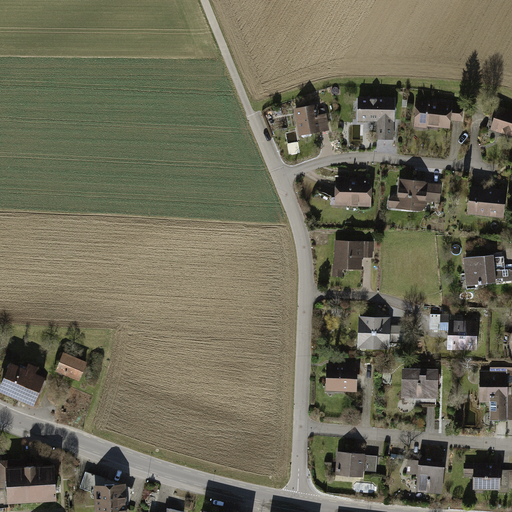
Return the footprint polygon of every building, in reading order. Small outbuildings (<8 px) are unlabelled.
[(396,99),(358,98),(358,120),(378,121),(378,139),(395,139),(396,99)] [(464,104),(417,100),(415,124),(452,128),(453,119),(463,120),(464,104)] [(317,104),(296,107),(301,134),(330,130),(327,112),(318,114),(317,104)] [(511,108),(500,104),(492,127),(511,134),(511,108)] [(373,177),(338,177),(338,205),(373,205),(373,177)] [(443,181),(401,177),(400,194),(392,193),(391,208),(424,211),(425,200),(441,202),(443,181)] [(509,189),(474,184),(470,212),(506,217),(509,189)] [(374,239),(337,238),(335,274),(344,274),(345,266),(365,266),(365,256),(374,256),(374,239)] [(497,252),(466,255),(469,286),(511,282),(511,267),(507,268),(506,255),(497,255),(497,252)] [(393,316),(360,315),(359,347),(392,348),(392,343),(406,343),(407,325),(393,324),(393,316)] [(479,318),(449,317),(448,350),(478,351),(479,318)] [(90,360),(65,350),(57,370),(81,380),(90,360)] [(12,361),(1,388),(36,403),(48,376),(37,371),(40,365),(30,361),(27,367),(12,361)] [(511,361),(492,361),(492,371),(483,371),(483,400),(492,400),(492,419),(511,419),(511,361)] [(360,363),(328,362),(327,391),(360,391),(360,363)] [(441,368),(404,366),(403,396),(439,397),(441,368)] [(380,454),(339,450),(336,474),(364,477),(365,470),(378,471),(380,454)] [(13,458),(0,458),(0,487),(10,487),(11,501),(59,499),(57,463),(23,465),(14,465),(13,458)] [(445,492),(448,465),(421,463),(421,460),(407,458),(405,473),(420,474),(418,489),(445,492)] [(503,462),(465,463),(465,475),(474,475),(474,492),(486,492),(486,488),(498,488),(498,492),(511,492),(511,487),(511,468),(504,469),(503,462)] [(85,473),(80,487),(100,494),(100,511),(124,511),(124,497),(127,497),(129,489),(85,473)]
